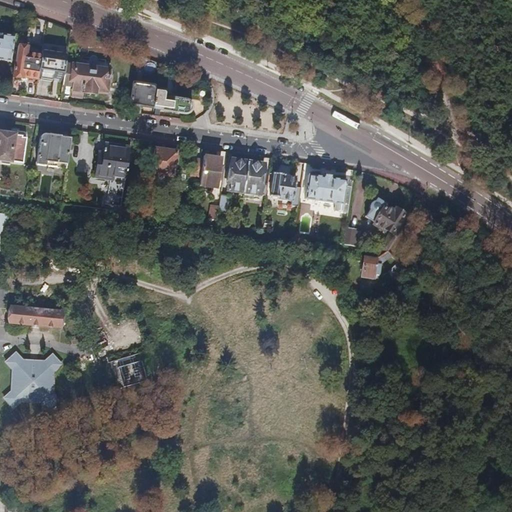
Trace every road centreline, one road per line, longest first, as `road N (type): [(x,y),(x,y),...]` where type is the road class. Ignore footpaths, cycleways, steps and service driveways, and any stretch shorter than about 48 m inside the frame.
road 1 (residential): [(0,105),(321,151),(387,147)]
road 2 (tertiary): [(387,147),(265,84),(58,0)]
road 3 (unknown): [(511,163),(452,125),(331,73),(214,0)]
road 4 (track): [(419,0),(456,143),(434,175)]
road 5 (tertiary): [(511,226),(387,147)]
